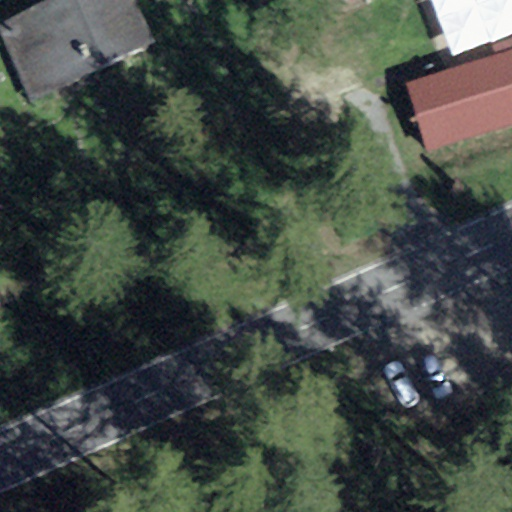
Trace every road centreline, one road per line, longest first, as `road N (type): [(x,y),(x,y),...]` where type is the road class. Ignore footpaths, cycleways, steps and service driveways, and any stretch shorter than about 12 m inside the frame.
road 1 (track): [(511,1),(400,44),(0,254)]
road 2 (secondary): [(511,237),(0,464)]
